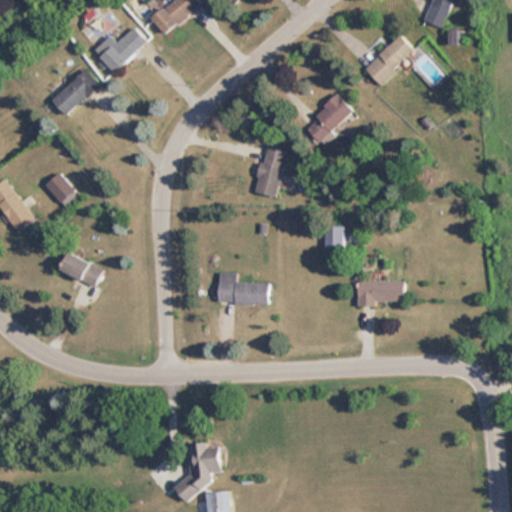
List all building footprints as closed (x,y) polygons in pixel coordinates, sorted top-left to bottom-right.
[(198,0),(169,28),(156,13),(170,0),(198,0)] [(433,0),(428,14),(447,21),(455,0),(433,0)] [(121,63),(155,32),(140,16),(106,46),(121,63)] [(387,76),(423,45),(408,28),(372,59),(387,76)] [(106,77),(91,60),(57,89),(72,106),(106,77)] [(327,135),(359,102),(343,86),(311,119),(327,135)] [(285,188),(294,142),(272,138),(263,183),(285,188)] [(81,183),(67,195),(47,173),(61,161),(81,183)] [(0,192),(23,222),(39,210),(6,166),(0,170),(0,192)] [(64,204),(78,191),(59,172),(46,186),(64,204)] [(101,279),(71,265),(80,246),(110,259),(101,279)] [(276,300),(277,274),(244,272),(244,264),(226,263),(223,291),(242,292),(241,298),(276,300)] [(362,296),(407,298),(409,273),(364,271),(362,296)] [(189,488),(212,467),(228,463),(225,437),(189,439),(192,455),(177,469),(189,488)] [(216,511),(238,511),(234,482),(213,485),(216,511)]
